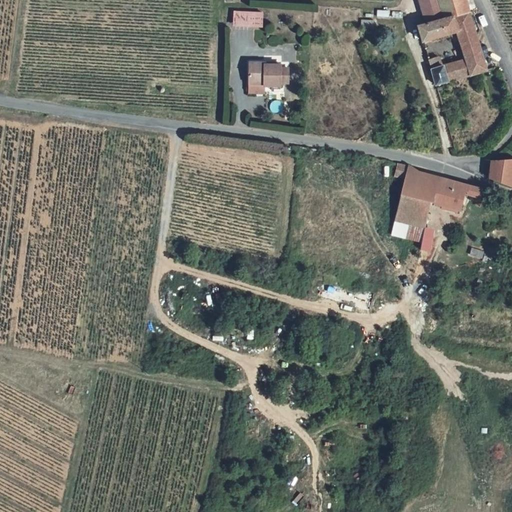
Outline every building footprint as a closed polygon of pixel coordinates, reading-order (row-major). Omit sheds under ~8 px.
[(426,27),(445,21),(438,0),(418,0),(417,0),(426,27)] [(462,0),(438,0),(445,21),(468,14),(462,0)] [(234,14),(234,26),(262,26),(262,14),(234,14)] [(468,14),(445,21),(426,27),(419,30),(424,46),(459,34),(466,51),(479,46),(468,14)] [(479,46),(466,51),(470,61),(446,70),(434,74),(438,88),(488,72),(479,46)] [(442,57),(429,61),(434,74),(446,70),(442,57)] [(250,64),(249,83),(265,84),(265,86),(282,86),(282,82),(289,83),(290,69),(281,68),(282,65),(250,64)] [(511,185),(511,160),(496,161),(495,180),(511,185)] [(400,221),(403,222),(429,229),(444,233),(446,224),(432,221),(436,204),(465,210),(470,195),(481,198),(484,189),(473,186),(447,178),(438,175),(402,166),(399,177),(408,180),(400,221)]
